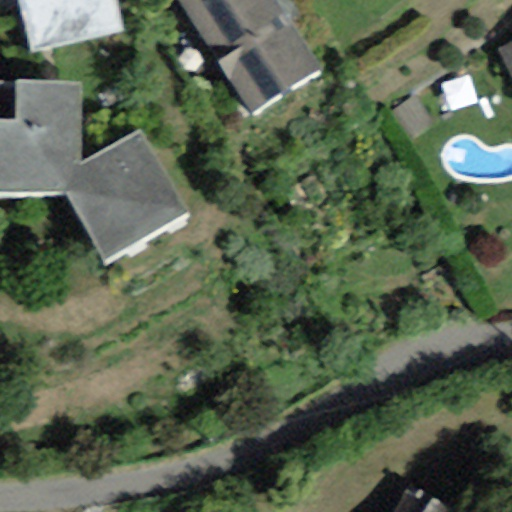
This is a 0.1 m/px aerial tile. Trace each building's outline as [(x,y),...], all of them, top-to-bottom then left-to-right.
[(117,0),(17,0),(31,54),(125,31),(117,0)] [(275,0),(176,0),(251,114),(321,69),(275,0)] [(511,40),(498,48),(511,77),(511,40)] [(81,84),(0,83),(0,192),(65,193),(104,262),(187,212),(140,132),(81,165),(81,84)] [(451,511),(406,484),(389,511),(451,511)]
